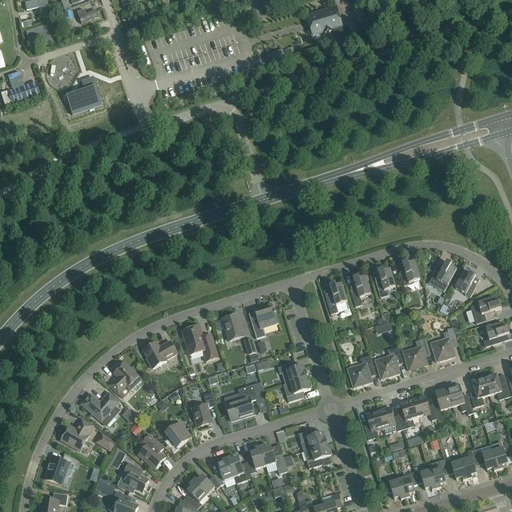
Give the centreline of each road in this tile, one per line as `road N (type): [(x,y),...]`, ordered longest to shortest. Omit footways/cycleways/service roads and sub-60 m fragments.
road 1 (secondary): [(0,338),(35,300),(119,248),(363,167)]
road 2 (residential): [(293,281),(164,322),(106,357),(45,436),(23,511)]
road 3 (residential): [(511,299),(478,259),(435,246),(293,281)]
road 4 (residential): [(155,511),(170,476),(195,456),(329,408)]
road 5 (residential): [(329,408),(511,352)]
road 6 (secondary): [(505,114),(363,167)]
road 7 (secondary): [(363,167),(500,134)]
road 8 (residential): [(329,408),(293,281)]
